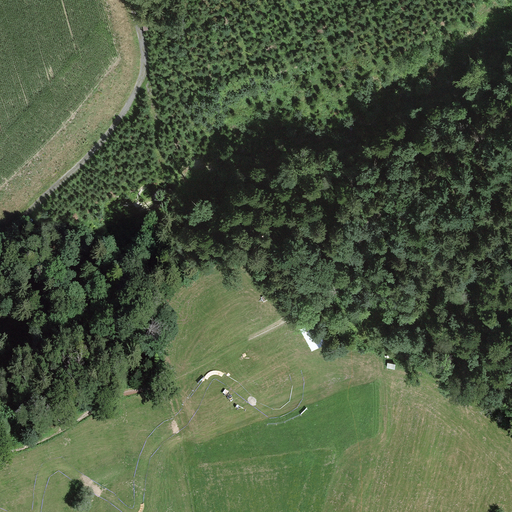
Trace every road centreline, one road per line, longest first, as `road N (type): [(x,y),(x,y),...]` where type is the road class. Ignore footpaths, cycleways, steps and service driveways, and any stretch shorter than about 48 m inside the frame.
road 1 (track): [(278,319),(308,315),(336,292),(366,224),(511,112)]
road 2 (track): [(129,0),(142,45),(138,81),(94,143),(0,237)]
